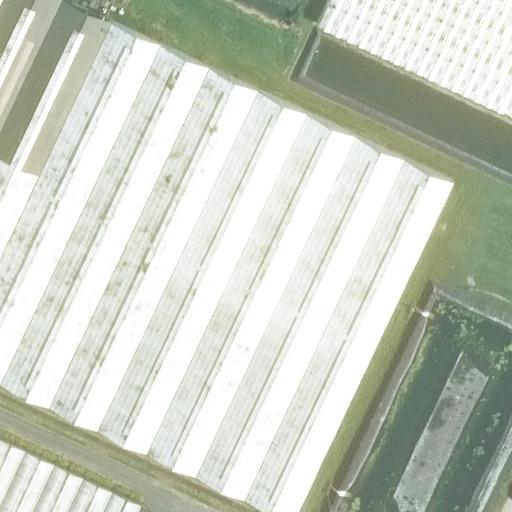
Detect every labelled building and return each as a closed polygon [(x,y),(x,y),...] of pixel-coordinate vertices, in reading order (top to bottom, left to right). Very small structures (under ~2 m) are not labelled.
[(295,511),(452,178),(99,13),(105,0),(0,0),(0,380),(280,511),(295,511)] [(511,114),(511,0),(326,0),(316,23),(511,114)] [(397,341),(389,414),(455,421),(454,429),(438,427),(438,421),(426,432),(420,431),(419,439),(439,441),(438,452),(436,470),(470,511),(487,511),(494,458),(488,458),(490,448),(505,435),(482,433),(511,408),(511,400),(489,398),(493,360),(479,359),(492,349),(486,330),(502,325),(441,318),(438,345),(426,331),(433,353),(418,366),(397,341)] [(0,511),(135,511),(141,501),(0,435),(0,511)] [(511,511),(511,492),(502,511),(511,511)]
